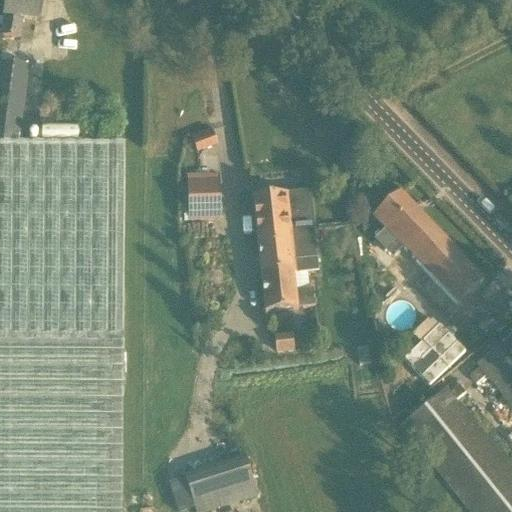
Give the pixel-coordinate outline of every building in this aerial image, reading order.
[(35,22),(38,0),(6,0),(4,18),(2,38),(18,40),(21,21),(35,22)] [(0,142),(18,144),(28,68),(0,64),(0,142)] [(216,146),(210,131),(191,138),(197,154),(216,146)] [(0,511),(121,511),(124,146),(0,145),(0,511)] [(218,182),(188,182),(188,223),(218,223),(218,182)] [(402,251),(390,262),(444,319),(483,282),(399,193),(372,219),(402,251)] [(314,230),(310,194),(252,200),(256,237),(314,230)] [(314,230),(256,237),(265,314),(314,309),(313,291),(295,293),(293,277),(318,274),(314,230)] [(511,330),(510,332),(511,333),(511,337),(477,366),(480,370),(470,377),(476,385),(486,377),(511,409),(511,330)] [(274,338),(276,356),(295,354),(293,336),(274,338)] [(468,511),(511,511),(511,473),(455,402),(464,395),(458,387),(449,394),(446,391),(401,427),(468,511)] [(211,511),(256,499),(244,458),(183,477),(193,511),(211,511)]
